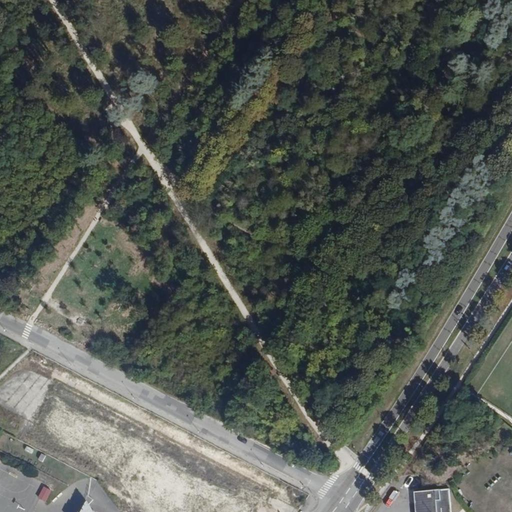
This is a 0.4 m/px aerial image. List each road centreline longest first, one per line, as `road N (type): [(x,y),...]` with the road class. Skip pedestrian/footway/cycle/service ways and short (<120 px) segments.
road 1 (residential): [(342,494),(0,319)]
road 2 (secondary): [(511,221),(342,494)]
road 3 (secondary): [(356,502),(511,263)]
